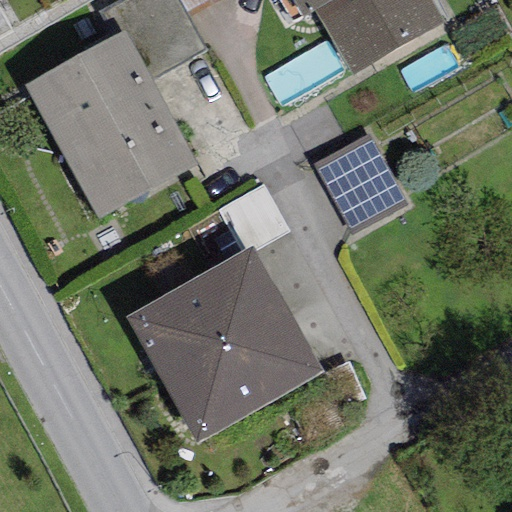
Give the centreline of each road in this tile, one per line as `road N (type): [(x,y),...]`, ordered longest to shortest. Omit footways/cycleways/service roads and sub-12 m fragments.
road 1 (residential): [(270,511),(511,367)]
road 2 (unclassified): [(0,285),(131,511)]
